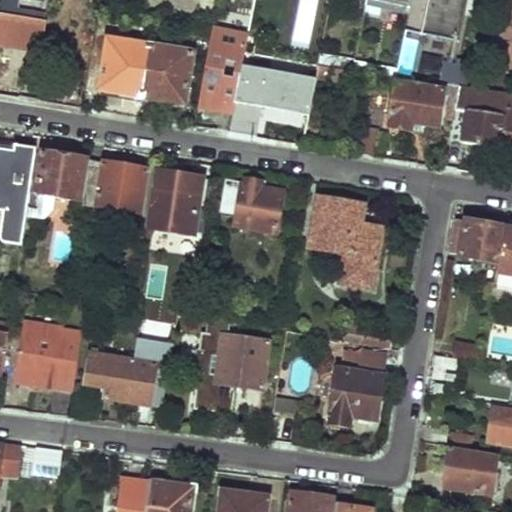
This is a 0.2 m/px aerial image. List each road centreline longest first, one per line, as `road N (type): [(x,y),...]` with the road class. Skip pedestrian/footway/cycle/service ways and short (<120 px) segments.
road 1 (residential): [(0,425),(384,471),(401,448),(442,184)]
road 2 (residential): [(0,112),(442,184)]
